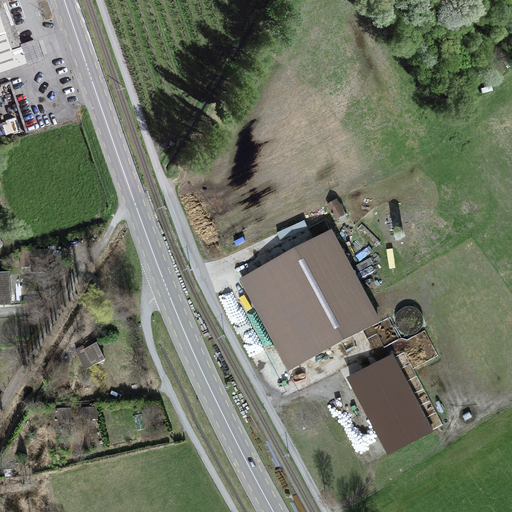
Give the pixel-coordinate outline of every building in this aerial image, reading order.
[(7,0),(0,0),(0,73),(45,59),(36,34),(20,39),(7,0)] [(379,325),(330,234),(239,282),(288,374),(379,325)] [(8,274),(0,274),(0,305),(10,305),(8,274)] [(103,358),(96,344),(85,350),(83,346),(77,349),(86,367),(103,358)] [(96,407),(82,407),(82,419),(96,419),(96,407)] [(70,409),(55,409),(56,422),(70,421),(70,409)]
